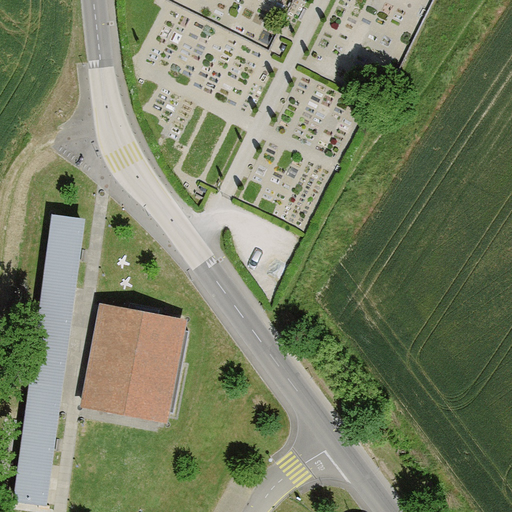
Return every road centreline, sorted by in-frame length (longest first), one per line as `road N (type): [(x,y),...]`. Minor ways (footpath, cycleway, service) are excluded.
road 1 (residential): [(390,511),(124,156),(111,126),(94,0)]
road 2 (track): [(491,0),(267,349)]
road 3 (track): [(111,126),(53,138),(22,162),(0,243)]
